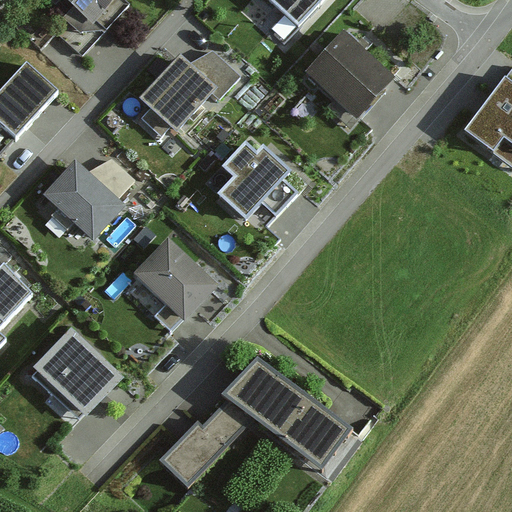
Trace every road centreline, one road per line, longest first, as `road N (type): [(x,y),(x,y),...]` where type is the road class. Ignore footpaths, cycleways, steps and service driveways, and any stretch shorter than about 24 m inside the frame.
road 1 (residential): [(488,44),(243,325),(93,482)]
road 2 (residential): [(195,0),(0,208)]
